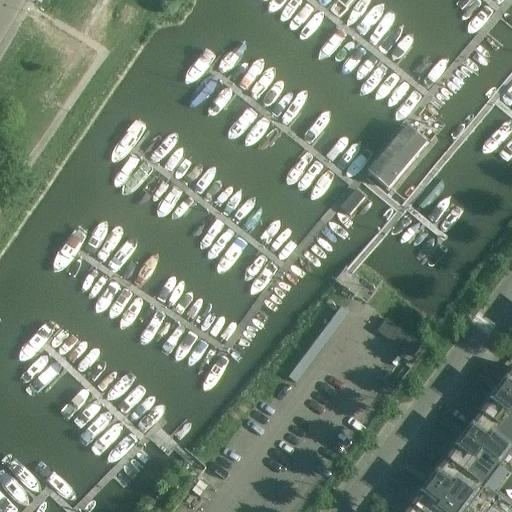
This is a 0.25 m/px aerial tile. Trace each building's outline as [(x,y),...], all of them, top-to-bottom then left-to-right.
[(98,0),(97,0),(78,31),(115,54),(134,22),(133,21),(145,0),(99,0),(98,0)] [(424,139),(430,132),(415,118),(408,127),(409,127),(370,173),(389,188),(428,143),(424,139)] [(386,322),(378,334),(391,343),(399,331),(386,322)] [(422,346),(409,337),(401,350),(414,359),(422,346)] [(509,388),(503,396),(511,403),(511,377),(506,386),(509,388)] [(493,402),(482,417),(511,439),(511,403),(503,396),(497,405),(493,402)] [(475,434),(471,439),(468,443),(499,465),(504,469),(511,457),(511,439),(482,417),(471,432),(475,434)] [(504,469),(499,465),(468,443),(462,451),(459,449),(448,464),(486,492),(504,469)] [(434,489),(463,511),(471,511),(486,492),(448,464),(437,478),(440,481),(434,489)] [(427,498),(424,495),(413,510),(415,511),(463,511),(434,489),(427,498)]
